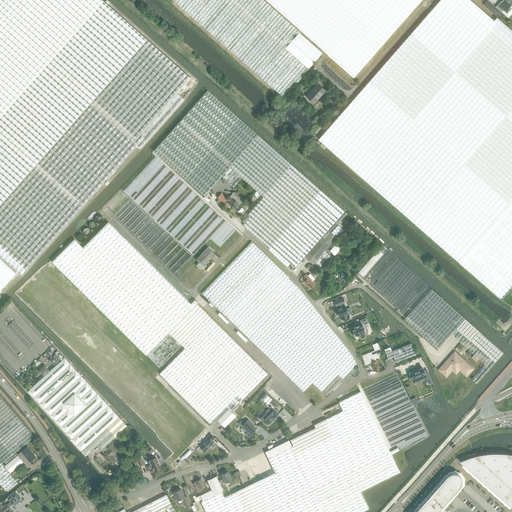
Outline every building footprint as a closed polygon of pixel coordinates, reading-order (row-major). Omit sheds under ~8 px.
[(0,0),(0,255),(18,271),(20,273),(22,275),(137,144),(141,147),(184,99),(183,98),(177,92),(190,77),(104,1),(102,0),(0,0)] [(172,0),(272,88),(283,98),(309,69),(308,69),(311,65),(322,53),(299,32),(272,9),(262,0),(172,0)] [(266,0),(354,77),(421,0),(266,0)] [(511,30),(497,18),(494,21),(470,0),(440,0),(319,140),(502,299),(511,287),(511,30)] [(511,0),(502,0),(502,1),(502,0),(495,7),(488,1),(487,0),(484,5),(498,17),(503,11),(507,14),(508,13),(507,13),(509,10),(509,11),(511,9),(510,8),(511,5),(511,0)] [(323,91),(317,85),(307,96),(314,102),(323,91)] [(292,271),(304,257),(322,237),(325,239),(339,223),(338,222),(345,213),(309,181),(272,148),(207,90),(153,151),(204,196),(221,176),(233,187),(241,178),(262,197),(241,221),(244,223),(242,225),(258,240),(272,254),(290,271),(292,271)] [(151,154),(105,208),(146,242),(144,240),(142,231),(145,228),(145,229),(149,225),(151,224),(153,223),(155,223),(152,220),(152,221),(151,217),(157,222),(156,223),(195,255),(198,252),(197,248),(198,249),(200,247),(202,247),(210,238),(221,247),(235,230),(234,225),(151,154)] [(237,212),(237,211),(240,214),(244,210),(241,207),(239,204),(242,201),(239,199),(240,198),(236,194),(236,192),(234,192),(233,193),(232,193),(232,194),(230,196),(232,199),(228,203),(233,208),(232,209),(234,212),(235,210),(237,212)] [(224,202),(227,199),(221,194),(218,197),(224,202)] [(145,355),(168,332),(194,306),(191,304),(108,222),(83,247),(74,239),(52,262),(145,355)] [(345,228),(339,223),(325,239),(322,237),(304,257),(306,258),(312,264),(314,262),(320,267),(330,256),(324,251),(330,244),(345,228)] [(288,377),(303,392),(311,383),(325,396),(356,364),(349,353),(346,348),(297,287),(288,278),(289,277),(284,273),(252,242),(201,294),(224,316),(248,338),(272,361),(288,377)] [(334,255),(340,249),(335,244),(329,251),(334,255)] [(204,266),(215,254),(207,247),(196,259),(198,262),(196,264),(201,269),(203,266),(204,266)] [(378,249),(358,272),(362,276),(382,253),(378,249)] [(0,258),(0,290),(16,273),(0,258)] [(310,274),(308,276),(305,274),(301,279),(303,282),(302,282),(305,285),(306,285),(309,288),(314,283),(313,281),(315,279),(310,274)] [(504,353),(480,332),(472,341),(457,328),(465,319),(432,289),(405,319),(438,350),(452,334),(475,355),(472,357),(476,361),(479,359),(485,364),(472,379),(477,384),(504,353)] [(343,298),(334,302),(336,306),(337,306),(338,308),(335,309),(338,316),(341,315),(342,317),(341,317),(343,321),(350,319),(345,305),(341,307),(340,304),(345,302),(343,298)] [(168,332),(180,344),(208,315),(197,304),(198,303),(195,299),(191,304),(194,306),(168,332)] [(158,374),(211,426),(217,420),(224,427),(235,415),(231,411),(268,374),(208,315),(180,344),(184,348),(158,374)] [(352,330),(351,330),(353,335),(354,334),(354,336),(359,334),(360,338),(366,336),(364,332),(367,331),(365,324),(368,322),(366,318),(360,320),(362,325),(359,326),(359,325),(354,327),(354,328),(352,329),(352,328),(351,329),(352,330)] [(480,332),(465,319),(457,328),(472,341),(480,332)] [(375,350),(362,355),(362,357),(365,365),(370,363),(371,366),(372,366),(374,371),(379,369),(375,358),(375,357),(376,356),(381,354),(380,352),(381,352),(377,342),(372,344),(375,350)] [(390,347),(383,348),(387,359),(393,357),(395,362),(415,355),(411,344),(391,351),(390,347)] [(28,391),(27,391),(70,438),(70,439),(81,451),(86,446),(90,451),(90,452),(94,448),(96,447),(100,451),(101,450),(112,441),(127,427),(109,407),(84,379),(83,380),(64,358),(58,351),(55,354),(53,355),(54,356),(50,360),(53,364),(54,363),(56,365),(49,372),(44,367),(39,371),(44,376),(28,391)] [(467,377),(474,368),(455,351),(438,370),(447,378),(452,371),(456,375),(460,371),(467,377)] [(359,373),(359,372),(359,371),(358,370),(357,369),(355,368),(353,368),(352,369),(350,371),(350,373),(350,375),(351,376),(353,377),(354,377),(355,377),(356,377),(358,376),(359,375),(359,373)] [(410,375),(409,375),(411,380),(412,380),(413,381),(425,376),(426,378),(429,377),(426,370),(424,371),(422,368),(409,373),(410,375)] [(150,392),(156,385),(148,378),(142,384),(150,392)] [(308,395),(314,402),(320,396),(313,389),(308,395)] [(202,501),(201,501),(205,511),(361,511),(369,508),(360,491),(400,472),(391,455),(399,450),(398,449),(399,448),(398,447),(390,452),(360,391),(338,402),(343,410),(314,424),(315,427),(290,440),(293,445),(292,446),(268,458),(275,472),(242,488),(235,492),(236,495),(222,502),(218,493),(202,501)] [(265,394),(261,398),(263,400),(267,404),(269,402),(272,399),(265,394)] [(3,462),(6,464),(17,455),(15,452),(33,437),(0,397),(0,484),(4,489),(7,490),(17,483),(1,464),(3,462)] [(266,412),(260,419),(263,422),(265,420),(269,424),(272,421),(277,416),(272,410),(271,411),(270,409),(268,408),(266,411),(266,412)] [(245,433),(248,437),(256,428),(248,420),(246,421),(244,424),(241,421),(238,424),(246,432),(245,433)] [(211,442),(214,438),(210,434),(206,438),(206,439),(199,446),(204,451),(212,443),(211,442)] [(112,441),(101,450),(104,453),(103,454),(105,456),(107,459),(106,459),(110,463),(110,464),(112,466),(114,464),(113,464),(115,462),(117,464),(121,461),(116,456),(114,459),(113,458),(114,457),(114,456),(114,455),(113,453),(116,451),(111,446),(113,444),(113,442),(112,441)] [(21,452),(17,455),(21,460),(25,457),(29,461),(35,457),(27,447),(21,452)] [(189,450),(180,459),(182,461),(191,452),(189,450)] [(469,458),(463,460),(460,461),(461,462),(463,464),(511,507),(511,454),(511,455),(505,454),(497,453),(490,454),(483,455),(477,456),(476,456),(469,458)] [(23,462),(21,460),(17,455),(6,464),(4,466),(10,473),(23,462)] [(148,470),(151,468),(152,469),(153,468),(155,472),(157,470),(158,471),(160,470),(160,469),(161,469),(156,458),(148,461),(150,465),(146,466),(148,470)] [(221,484),(225,482),(228,481),(230,485),(233,483),(228,471),(221,474),(223,478),(219,480),(221,484)] [(416,511),(438,511),(452,497),(461,487),(462,485),(463,482),(463,480),(462,477),(460,475),(458,474),(455,473),(453,473),(451,474),(448,476),(447,478),(416,511)] [(211,490),(200,495),(202,501),(218,493),(221,492),(221,491),(223,491),(216,476),(207,480),(211,489),(211,490)] [(198,492),(204,489),(202,486),(204,485),(201,478),(195,481),(197,485),(195,486),(198,492)] [(185,506),(190,504),(186,496),(184,497),(180,489),(173,492),(177,501),(181,499),(185,506)] [(2,504),(0,504),(0,511),(11,511),(10,510),(10,509),(8,506),(11,504),(14,507),(23,501),(19,496),(19,495),(16,492),(11,495),(14,499),(7,505),(6,504),(3,506),(2,504)] [(130,511),(145,511),(151,509),(151,511),(174,511),(170,503),(166,494),(149,502),(144,505),(130,511)]
